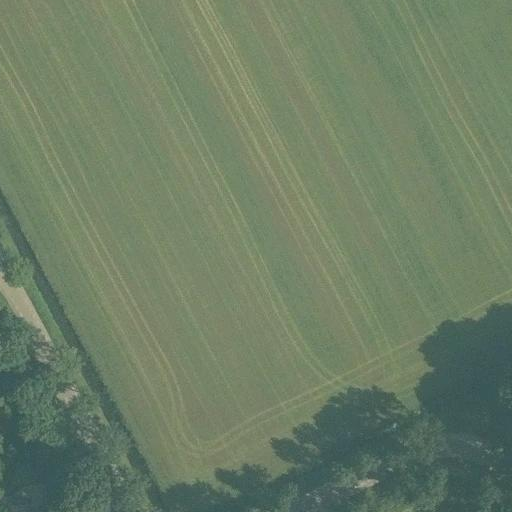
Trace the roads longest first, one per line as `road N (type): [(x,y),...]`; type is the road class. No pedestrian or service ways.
road 1 (tertiary): [(126,511),(0,272)]
road 2 (tertiary): [(511,469),(487,450),(437,443),(296,511)]
